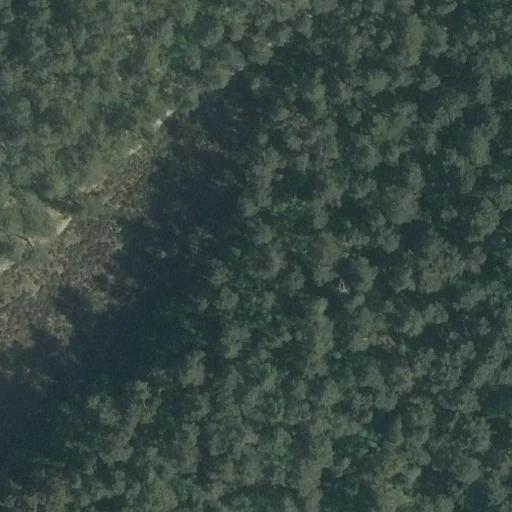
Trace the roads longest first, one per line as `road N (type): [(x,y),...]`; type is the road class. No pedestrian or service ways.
road 1 (track): [(469,511),(442,429),(415,171),(420,114),(453,0)]
road 2 (track): [(324,0),(275,44),(184,97),(40,241),(0,263)]
